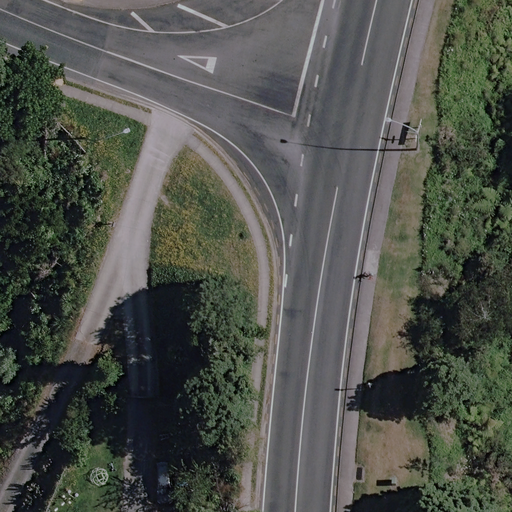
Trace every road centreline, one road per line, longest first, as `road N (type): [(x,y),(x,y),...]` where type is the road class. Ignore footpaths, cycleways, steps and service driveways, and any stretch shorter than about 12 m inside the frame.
road 1 (tertiary): [(293,511),(353,119)]
road 2 (unclassified): [(353,119),(141,68),(0,8)]
road 3 (tertiary): [(353,119),(383,0)]
